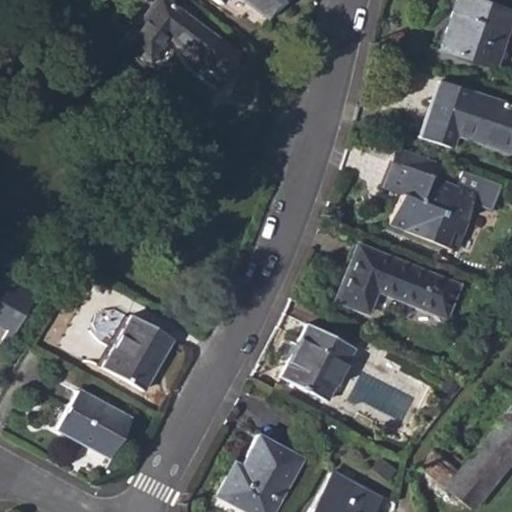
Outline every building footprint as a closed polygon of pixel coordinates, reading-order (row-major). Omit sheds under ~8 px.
[(160,0),(132,0),(128,7),(140,16),(119,45),(145,64),(164,38),(222,78),(239,56),(160,0)] [(214,0),(220,4),(222,0),(241,0),(266,19),(280,0),(214,0)] [(473,0),(453,0),(437,50),(494,68),(511,13),(473,0)] [(511,105),(434,80),(415,137),(451,149),(456,136),(508,153),(511,141),(511,105)] [(390,162),(379,188),(397,195),(385,224),(442,246),(448,230),(456,233),(469,203),(489,210),(498,184),(460,171),(455,186),(437,179),(442,164),(394,147),(388,161),(390,162)] [(456,233),(448,230),(442,246),(450,249),(456,233)] [(355,244),(332,301),(366,314),(375,290),(445,318),(457,285),(355,244)] [(0,283),(0,324),(8,330),(3,338),(9,341),(36,293),(20,284),(15,293),(0,283)] [(128,315),(99,367),(140,391),(170,338),(128,315)] [(305,323),(278,377),(324,401),(351,347),(305,323)] [(74,390),(53,428),(83,444),(85,440),(109,454),(128,419),(74,390)] [(431,452),(418,467),(470,510),(511,457),(511,399),(454,471),(431,452)] [(226,471),(213,496),(243,511),(270,511),(300,458),(256,434),(239,465),(234,475),(226,471)] [(226,471),(234,475),(239,465),(231,462),(226,471)] [(328,472),(306,511),(371,511),(378,500),(328,472)]
